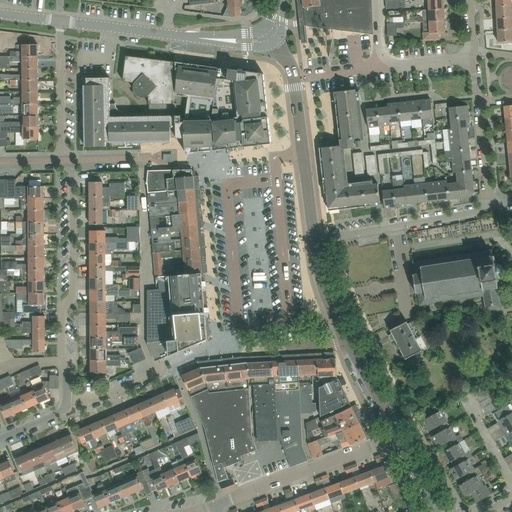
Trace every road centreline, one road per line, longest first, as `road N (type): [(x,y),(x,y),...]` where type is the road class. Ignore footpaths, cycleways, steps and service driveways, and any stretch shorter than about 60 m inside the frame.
road 1 (residential): [(61,160),(69,171),(65,409)]
road 2 (tertiary): [(397,435),(323,289),(312,241)]
road 3 (residential): [(213,505),(397,435)]
road 4 (residential): [(487,207),(312,241)]
road 5 (tertiary): [(312,241),(292,77)]
road 6 (tertiary): [(222,39),(59,21)]
road 7 (residential): [(472,63),(487,207)]
road 8 (residential): [(65,409),(200,357)]
road 9 (residential): [(59,21),(61,160)]
road 10 (residential): [(141,160),(147,283)]
